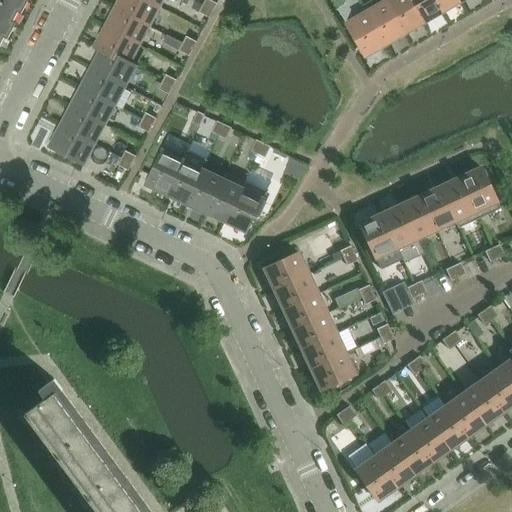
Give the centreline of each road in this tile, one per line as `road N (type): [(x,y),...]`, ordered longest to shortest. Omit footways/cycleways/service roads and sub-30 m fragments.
road 1 (residential): [(327,511),(219,276),(204,260),(0,163)]
road 2 (residential): [(0,126),(66,0)]
